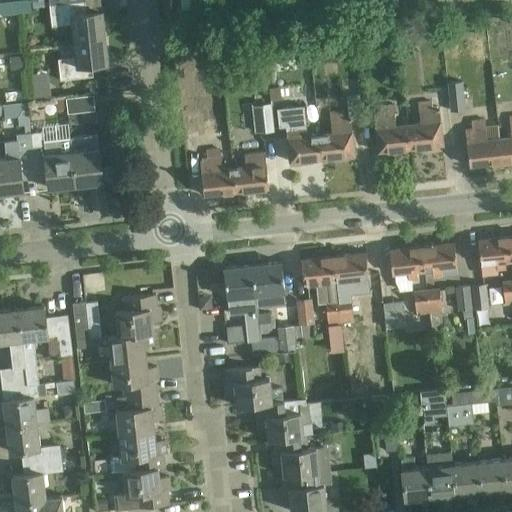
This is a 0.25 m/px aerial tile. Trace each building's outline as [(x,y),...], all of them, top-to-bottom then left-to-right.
[(33,13),(31,0),(27,0),(21,1),(22,14),(33,13)] [(85,1),(49,5),(51,26),(72,23),(74,40),(105,36),(102,11),(86,12),(85,1)] [(400,36),(425,33),(425,25),(399,28),(400,36)] [(105,36),(74,40),(76,56),(57,58),(60,80),(93,76),(91,64),(108,62),(105,36)] [(276,62),(303,58),(301,42),(274,45),(276,62)] [(21,55),(10,57),(12,70),(23,68),(21,55)] [(187,72),(202,72),(201,61),(187,62),(187,72)] [(462,80),(447,82),(449,111),(465,110),(462,80)] [(269,86),(270,99),(279,98),(278,85),(269,86)] [(49,88),(34,90),(35,98),(50,96),(49,88)] [(66,98),(67,113),(70,113),(71,121),(86,119),(85,111),(94,110),(93,95),(66,98)] [(67,113),(66,98),(55,99),(56,109),(60,112),(67,111),(67,113)] [(420,122),(408,124),(410,148),(443,144),(439,108),(432,109),(432,101),(417,102),(420,122)] [(270,103),(253,104),(256,133),(273,132),(270,103)] [(322,158),(319,134),(307,135),(304,105),(277,108),(279,127),(286,126),(290,161),(322,158)] [(410,148),(408,124),(396,125),(394,105),(379,107),(380,114),(374,115),(378,151),(410,148)] [(331,133),(319,134),(322,158),(354,154),(350,118),(344,118),(343,111),(329,112),(331,133)] [(511,137),(499,138),(502,162),(511,160),(511,115),(509,116),(511,137)] [(502,162),(499,138),(487,139),(485,119),(471,121),(471,129),(465,129),(469,165),(502,162)] [(70,137),(43,139),(43,131),(30,133),(30,132),(29,132),(35,179),(47,177),(48,187),(75,184),(70,137)] [(35,179),(29,132),(16,134),(16,140),(4,141),(6,159),(0,159),(0,192),(23,190),(22,180),(35,179)] [(70,137),(75,184),(103,181),(99,148),(98,149),(97,134),(70,137)] [(237,191),(234,167),(222,169),(219,148),(205,150),(206,158),(199,158),(204,195),(237,191)] [(234,167),(237,191),(269,187),(264,151),(244,154),(245,166),(234,167)] [(125,184),(123,170),(109,171),(111,186),(125,184)] [(478,240),(481,264),(482,276),(497,274),(497,269),(505,268),(504,261),(511,260),(511,248),(511,236),(478,240)] [(458,273),(457,266),(454,243),(422,246),(425,270),(433,269),(433,275),(458,273)] [(416,271),(425,270),(422,246),(390,249),(393,273),(407,272),(408,278),(417,277),(416,271)] [(336,279),(344,278),(344,285),(366,283),(365,276),(368,276),(365,252),(333,255),(336,279)] [(344,351),(338,298),(336,279),(333,255),(301,259),(304,283),(315,281),(318,303),(324,303),(330,352),(344,351)] [(268,307),(267,293),(284,291),(281,261),(252,264),(257,308),(268,307)] [(249,323),(252,355),(278,352),(276,335),(260,337),(260,333),(258,314),(257,314),(257,308),(252,264),(224,267),(229,313),(244,312),(246,324),(249,323)] [(218,268),(208,269),(209,281),(219,280),(218,268)] [(511,304),(511,279),(501,280),(505,305),(511,304)] [(486,283),(471,285),(473,309),(488,308),(486,283)] [(470,285),(454,287),(457,310),(462,310),(463,319),(466,318),(468,333),(477,332),(475,317),(473,317),(472,309),(470,285)] [(431,331),(431,336),(440,335),(438,313),(441,313),(439,288),(427,289),(431,331)] [(417,333),(431,331),(427,289),(413,290),(417,333)] [(123,310),(115,311),(118,335),(118,336),(143,333),(153,332),(151,321),(161,320),(160,305),(157,306),(156,293),(122,297),(123,310)] [(338,298),(344,351),(355,349),(353,338),(350,338),(348,323),(353,323),(350,297),(338,298)] [(311,298),(295,300),(298,325),(300,340),(314,339),(312,323),(314,323),(311,298)] [(85,301),(72,303),(76,340),(89,338),(86,313),(85,304),(85,301)] [(364,302),(365,337),(385,337),(385,326),(407,325),(407,301),(364,302)] [(97,302),(85,304),(86,313),(89,338),(100,337),(101,337),(97,302)] [(33,338),(48,336),(57,335),(59,355),(72,354),(68,314),(45,317),(44,306),(18,309),(27,384),(39,383),(33,338)] [(27,384),(18,309),(0,311),(0,341),(9,340),(13,368),(0,369),(3,387),(27,384)] [(269,312),(258,314),(260,333),(268,332),(267,330),(271,329),(271,328),(269,312)] [(298,325),(275,328),(276,335),(278,352),(296,350),(295,341),(300,340),(298,325)] [(101,337),(100,337),(101,346),(109,345),(111,361),(146,357),(145,346),(154,345),(153,332),(143,333),(118,336),(118,335),(101,337)] [(276,363),(288,362),(286,352),(274,353),(276,363)] [(146,357),(111,361),(113,384),(121,384),(123,396),(116,397),(158,393),(156,380),(159,380),(157,366),(147,367),(146,357)] [(261,378),(260,365),(225,369),(227,382),(224,382),(225,396),(235,395),(236,405),(257,403),(271,402),(269,378),(261,378)] [(56,381),(57,395),(75,393),(73,379),(56,381)] [(27,384),(3,387),(4,403),(1,403),(0,403),(0,413),(1,414),(5,413),(6,425),(37,422),(50,421),(49,406),(35,408),(34,397),(39,396),(37,383),(39,383),(27,384)] [(511,386),(495,388),(496,405),(511,403),(511,386)] [(442,388),(420,390),(421,403),(443,401),(442,388)] [(496,405),(495,388),(469,391),(470,404),(471,404),(472,414),(488,412),(487,401),(495,400),(496,405)] [(470,404),(469,391),(451,392),(453,405),(470,404)] [(158,393),(116,397),(118,409),(116,409),(119,434),(154,431),(153,420),(163,418),(162,404),(159,404),(158,393)] [(271,402),(257,403),(258,415),(256,416),(257,430),(267,429),(268,439),(272,439),(303,436),(302,423),(311,422),(309,403),(305,403),(305,398),(291,400),(271,402)] [(95,401),(84,402),(85,412),(93,412),(96,408),(95,401)] [(472,423),(470,404),(453,405),(447,406),(450,425),(472,423)] [(40,447),(37,422),(6,425),(10,451),(21,450),(23,462),(66,456),(65,447),(60,447),(60,444),(40,447)] [(386,451),(400,449),(397,427),(383,428),(386,451)] [(155,440),(154,431),(119,434),(121,456),(112,457),(109,461),(110,471),(158,466),(158,468),(165,467),(163,454),(166,454),(165,439),(155,440)] [(303,436),(272,439),(274,451),(271,451),(273,465),(282,464),(283,474),(280,474),(280,475),(330,470),(327,445),(308,447),(307,436),(303,437),(303,436)] [(454,494),(450,451),(426,453),(427,465),(430,496),(454,494)] [(450,451),(454,494),(479,491),(476,461),(452,463),(451,451),(450,451)] [(66,456),(23,462),(24,474),(12,475),(15,500),(46,496),(43,473),(63,470),(61,458),(66,457),(66,456)] [(402,466),(402,468),(405,499),(430,496),(427,465),(414,467),(413,456),(402,457),(403,466),(402,466)] [(511,456),(501,458),(505,489),(511,488),(511,456)] [(505,489),(501,458),(476,461),(479,491),(505,489)] [(159,477),(158,468),(158,466),(110,471),(110,472),(123,471),(125,493),(114,494),(115,509),(169,503),(168,490),(171,490),(169,476),(159,477)] [(330,470),(280,475),(282,487),(279,487),(280,501),(290,500),(291,511),(326,507),(324,483),(331,482),(330,470)] [(46,496),(15,500),(17,510),(12,510),(11,511),(63,511),(62,495),(46,497),(46,496)] [(106,498),(96,499),(97,510),(108,509),(106,498)]
